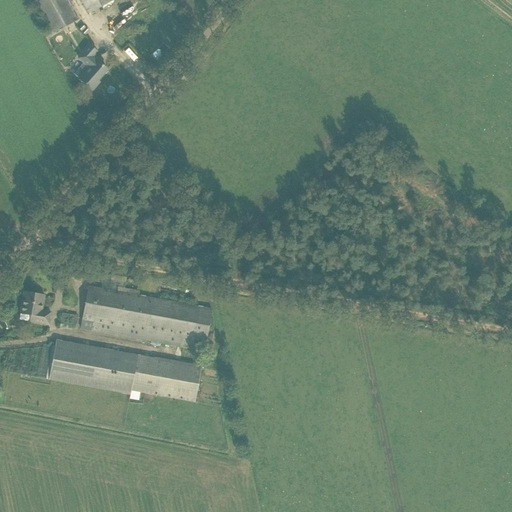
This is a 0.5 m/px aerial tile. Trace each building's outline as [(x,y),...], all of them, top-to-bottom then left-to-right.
[(32,0),(50,33),(76,19),(65,0),(32,0)] [(73,74),(91,91),(99,82),(97,81),(107,70),(91,57),(96,52),(89,46),(78,58),(83,62),(73,74)] [(90,330),(204,351),(211,309),(88,287),(82,320),(91,322),(90,330)] [(41,314),(44,295),(23,292),(19,313),(31,315),(29,322),(48,325),(50,315),(41,314)] [(131,391),(194,402),(200,365),(55,339),(48,380),(130,395),(131,391)]
